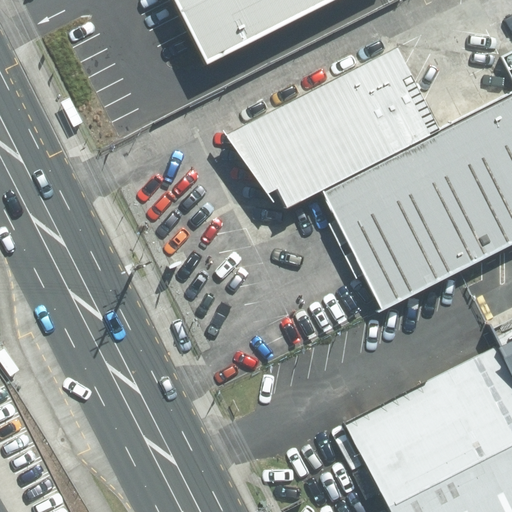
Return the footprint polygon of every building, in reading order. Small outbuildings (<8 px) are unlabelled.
[(162,0),(198,70),(336,0),(162,0)] [(280,211),(314,194),(433,135),(390,51),(218,139),(260,198),(271,193),(280,211)] [(74,121),(83,117),(70,92),(61,97),(74,121)] [(511,93),(433,135),(314,194),(376,314),(511,243),(511,93)] [(511,335),(483,350),(511,406),(511,335)] [(4,348),(0,350),(0,362),(10,377),(20,370),(4,348)] [(511,511),(511,406),(483,350),(346,420),(393,511),(511,511)]
